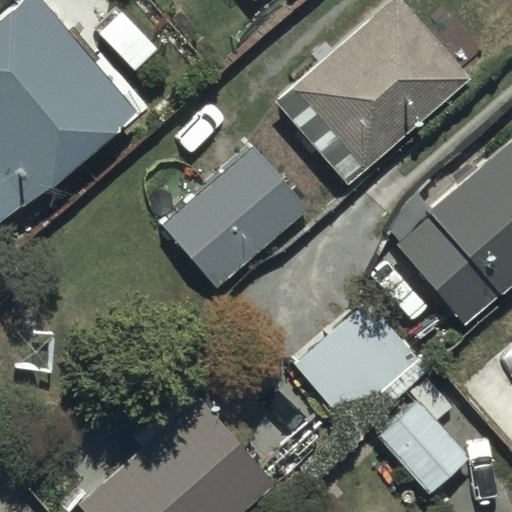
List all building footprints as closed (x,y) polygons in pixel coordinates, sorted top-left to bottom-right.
[(41,0),(0,0),(0,206),(126,96),(41,0)] [(400,0),(370,0),(266,91),(340,175),(461,69),(400,0)] [(457,315),(511,265),(511,130),(509,128),(387,239),(457,315)] [(257,148),(167,224),(213,279),(304,203),(257,148)] [(339,417),(374,386),(385,398),(428,360),(360,286),(284,355),(339,417)] [(134,439),(70,492),(87,511),(225,511),(268,476),(179,372),(120,422),(134,439)] [(412,392),(371,428),(423,486),(464,450),(412,392)]
